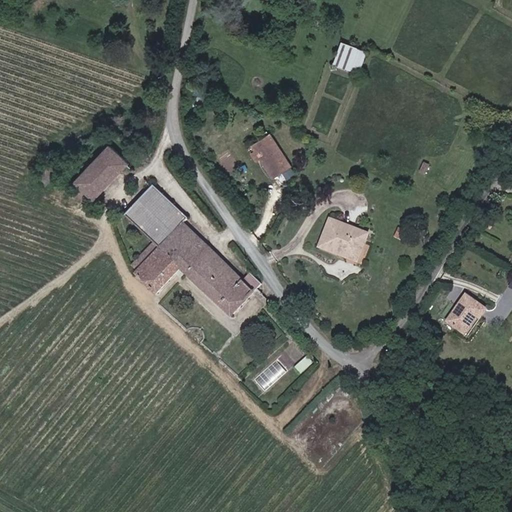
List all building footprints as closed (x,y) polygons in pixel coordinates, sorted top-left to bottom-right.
[(334,64),(361,72),(368,49),(341,41),(334,64)] [(252,147),(274,178),(291,167),(270,135),(252,147)] [(131,164),(112,147),(78,185),(97,202),(131,164)] [(256,289),(262,283),(252,273),(247,278),(187,222),(191,219),(156,186),(128,215),(156,241),(134,264),(138,274),(160,295),(183,271),(234,318),(259,292),(256,289)] [(324,249),(358,261),(368,234),(334,222),(324,249)] [(448,320),(469,335),(487,307),(467,293),(448,320)]
